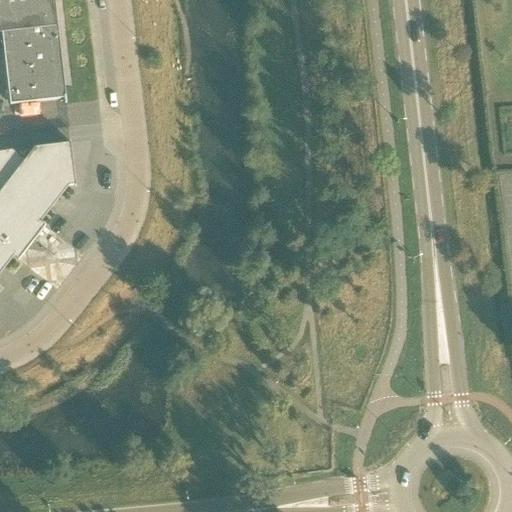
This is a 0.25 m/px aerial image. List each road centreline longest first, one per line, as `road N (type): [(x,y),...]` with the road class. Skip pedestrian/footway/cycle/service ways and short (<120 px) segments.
road 1 (secondary): [(449,438),(405,0)]
road 2 (unclassified): [(0,360),(59,320),(128,233),(138,186),(118,0)]
road 3 (tertiary): [(397,500),(241,511)]
